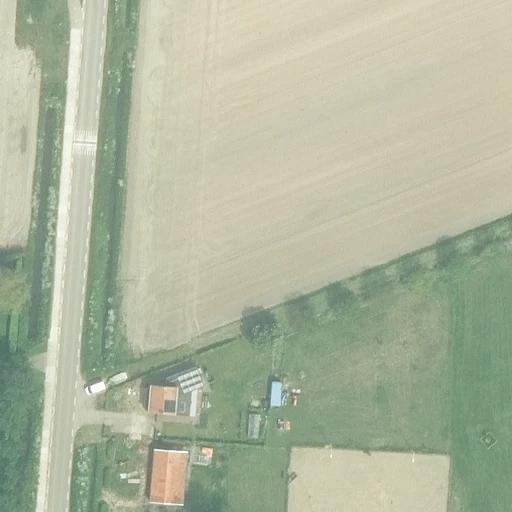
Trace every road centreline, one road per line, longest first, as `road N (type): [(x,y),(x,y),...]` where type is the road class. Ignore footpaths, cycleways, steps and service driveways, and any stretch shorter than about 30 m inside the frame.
road 1 (tertiary): [(53,511),(93,0)]
road 2 (track): [(511,221),(85,392),(63,390)]
